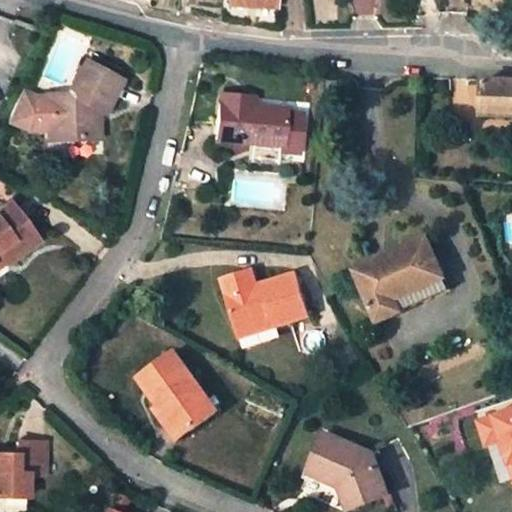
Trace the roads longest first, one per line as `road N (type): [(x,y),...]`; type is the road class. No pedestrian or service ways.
road 1 (residential): [(242,511),(115,456),(52,387),(53,354),(136,229),(180,36)]
road 2 (residential): [(180,36),(511,64)]
